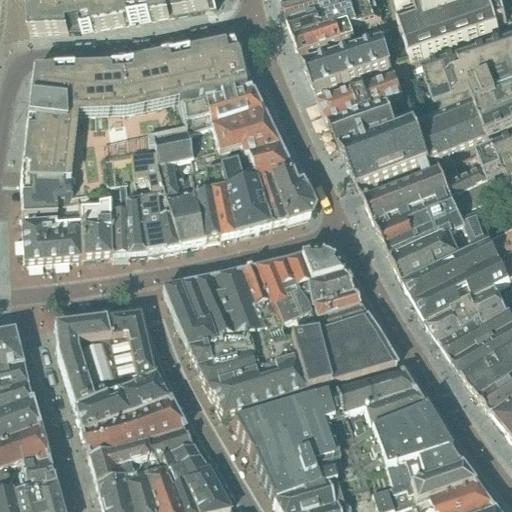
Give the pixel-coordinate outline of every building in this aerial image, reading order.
[(28,0),(30,38),(76,36),(75,27),(80,26),(82,36),(216,12),(214,0),(28,0)] [(279,0),(284,14),(324,0),(279,0)] [(294,46),(322,36),(349,27),(341,0),(324,0),(284,14),(288,31),(294,46)] [(341,0),(349,27),(351,31),(381,22),(375,3),(375,4),(373,0),(341,0)] [(406,0),(408,2),(400,4),(400,5),(399,5),(398,5),(398,6),(397,6),(397,7),(396,8),(396,9),(396,10),(396,11),(396,12),(396,13),(397,13),(397,14),(398,15),(399,15),(399,16),(400,16),(401,16),(402,16),(403,16),(404,16),(412,13),(414,21),(397,26),(410,64),(452,49),(456,60),(467,56),(463,45),(499,32),(497,27),(507,23),(498,0),(406,0)] [(349,27),(322,36),(328,53),(355,43),(351,31),(349,27)] [(328,53),(322,36),(294,46),(300,62),(328,53)] [(303,70),(315,96),(392,70),(390,64),(383,45),(370,49),(303,70)] [(486,141),(511,131),(511,46),(481,57),(479,52),(467,56),(456,60),(422,72),(435,111),(437,111),(440,120),(418,129),(415,124),(398,131),(340,152),(359,194),(362,192),(361,190),(429,164),(486,141)] [(98,75),(33,78),(31,78),(22,159),(21,168),(19,179),(18,188),(19,204),(20,208),(21,221),(58,221),(57,211),(70,209),(70,188),(78,122),(124,120),(180,109),(180,113),(250,98),(249,94),(231,50),(119,74),(110,75),(104,72),(98,75)] [(403,101),(396,81),(319,107),(329,130),(389,109),(403,101)] [(280,160),(277,154),(250,98),(180,113),(183,141),(185,166),(216,160),(216,161),(239,155),(244,168),(280,160)] [(389,109),(329,130),(330,129),(340,152),(398,131),(389,109)] [(153,164),(159,202),(159,213),(167,211),(179,255),(204,249),(192,205),(186,182),(189,181),(186,171),(185,166),(183,141),(150,147),(151,151),(152,158),(153,164)] [(511,145),(495,153),(477,160),(476,161),(482,174),(461,184),(455,170),(371,203),(368,204),(367,202),(364,204),(365,205),(364,206),(376,232),(392,268),(393,268),(405,294),(450,271),(449,268),(491,248),(478,214),(511,197),(511,145)] [(151,151),(143,152),(144,160),(152,158),(151,151)] [(216,160),(185,166),(186,171),(189,181),(203,178),(216,174),(222,197),(234,243),(257,237),(270,234),(258,188),(252,189),(244,168),(239,155),(216,161),(216,160)] [(280,160),(244,168),(252,189),(258,188),(272,184),(289,179),(280,160)] [(161,225),(159,213),(159,202),(153,164),(127,168),(135,208),(146,261),(163,258),(156,226),(161,225)] [(146,261),(135,208),(127,168),(106,171),(110,203),(110,208),(118,207),(119,215),(120,235),(125,235),(129,262),(146,261)] [(203,178),(208,201),(219,246),(234,243),(222,197),(216,174),(203,178)] [(204,249),(219,246),(208,201),(203,178),(189,181),(186,182),(192,205),(204,249)] [(294,178),(289,179),(272,184),(278,203),(303,196),(294,178)] [(285,229),(278,203),(272,184),(258,188),(270,234),(285,229)] [(309,222),(313,214),(304,195),(303,196),(278,203),(285,229),(309,222)] [(110,216),(110,208),(110,203),(78,208),(81,266),(111,263),(110,216)] [(110,216),(111,263),(129,262),(125,235),(120,235),(119,215),(118,207),(110,208),(110,216)] [(58,221),(21,221),(21,229),(22,249),(24,270),(42,269),(81,266),(78,208),(70,209),(57,211),(58,221)] [(167,211),(159,213),(161,225),(156,226),(163,258),(179,255),(167,211)] [(426,332),(427,334),(511,293),(511,242),(492,252),(450,271),(405,294),(406,296),(407,296),(427,331),(426,332)] [(311,289),(322,286),(342,281),(341,279),(332,268),(320,262),(306,263),(298,265),(311,289)] [(311,289),(298,265),(279,270),(254,276),(284,349),(293,348),(300,345),(298,339),(313,333),(311,327),(306,315),(305,311),(296,293),(306,291),(311,289)] [(265,343),(269,351),(284,349),(254,276),(241,280),(265,343)] [(245,338),(248,348),(269,351),(265,343),(241,280),(225,283),(245,338)] [(311,314),(329,309),(352,302),(342,281),(322,286),(311,289),(306,291),(296,293),(305,311),(306,315),(311,314)] [(178,339),(186,357),(214,348),(217,347),(226,346),(242,346),(248,348),(245,338),(225,283),(205,287),(167,295),(163,302),(178,339)] [(511,293),(427,334),(441,354),(442,354),(511,319),(511,293)] [(352,302),(329,309),(311,314),(306,315),(311,327),(314,325),(358,314),(352,302)] [(313,333),(298,339),(300,345),(316,340),(365,325),(358,314),(314,325),(311,327),(313,333)] [(511,319),(441,354),(442,354),(445,359),(452,370),(511,337),(511,319)] [(154,381),(139,321),(105,325),(109,346),(125,343),(131,368),(136,389),(154,381)] [(109,346),(105,325),(54,332),(57,363),(111,351),(109,346)] [(293,348),(296,363),(306,397),(395,372),(365,325),(316,340),(300,345),(293,348)] [(511,358),(511,337),(452,370),(463,386),(511,358)] [(12,340),(7,341),(0,342),(0,375),(20,371),(12,340)] [(111,351),(57,363),(65,388),(131,368),(125,343),(109,346),(111,351)] [(217,347),(214,348),(186,357),(195,376),(222,425),(282,404),(306,398),(306,397),(296,363),(293,348),(284,349),(269,351),(248,348),(242,346),(226,346),(217,347)] [(479,407),(511,386),(511,358),(463,386),(479,407)] [(74,415),(105,402),(117,397),(121,396),(136,389),(131,368),(65,388),(74,415)] [(0,399),(25,393),(20,371),(0,375),(0,399)] [(389,384),(334,400),(340,423),(341,423),(411,398),(400,380),(389,383),(389,384)] [(131,422),(168,407),(154,381),(136,389),(121,396),(131,422)] [(511,386),(479,407),(492,424),(511,411),(511,386)] [(0,418),(29,409),(25,393),(0,399),(0,418)] [(117,397),(105,402),(74,415),(81,441),(131,422),(121,396),(117,397)] [(411,398),(341,423),(346,442),(423,417),(411,398)] [(251,465),(272,509),(326,491),(358,483),(346,442),(341,423),(340,423),(334,400),(272,418),(238,429),(235,436),(251,464),(251,465)] [(131,422),(81,441),(87,464),(145,449),(183,436),(182,435),(179,430),(168,407),(131,422)] [(0,448),(37,436),(31,416),(29,409),(0,418),(0,448)] [(506,441),(511,436),(511,411),(492,424),(506,441)] [(423,417),(346,442),(358,483),(365,481),(365,482),(447,454),(423,417)] [(37,436),(0,448),(0,498),(10,496),(19,494),(17,486),(21,482),(20,475),(46,468),(44,461),(37,436)] [(151,465),(155,464),(160,463),(191,452),(183,436),(145,449),(151,464),(151,465)] [(160,475),(155,464),(151,465),(151,464),(145,449),(87,464),(95,491),(122,482),(124,489),(144,483),(144,482),(160,475)] [(168,475),(174,472),(199,463),(191,452),(160,463),(165,476),(168,475)] [(447,454),(365,482),(372,501),(373,501),(385,498),(386,499),(458,473),(447,454)] [(161,478),(167,493),(178,488),(207,476),(199,463),(174,472),(168,475),(165,476),(161,478)] [(21,500),(29,498),(53,491),(46,468),(20,475),(21,482),(17,486),(19,494),(10,496),(12,502),(21,500)] [(408,511),(471,489),(458,473),(386,499),(389,511),(408,511)] [(144,482),(144,483),(153,511),(175,511),(167,493),(161,478),(160,475),(144,482)] [(178,488),(190,506),(193,511),(227,511),(207,476),(178,488)] [(334,511),(376,511),(373,501),(372,501),(365,482),(365,481),(358,483),(326,491),(334,511)] [(101,511),(153,511),(144,483),(124,489),(122,482),(95,491),(101,511)] [(167,493),(175,511),(193,511),(190,506),(178,488),(167,493)] [(487,511),(476,496),(471,489),(408,511),(487,511)] [(32,511),(58,511),(53,491),(29,498),(32,509),(32,511)] [(334,511),(326,491),(272,509),(273,511),(334,511)] [(14,511),(12,502),(10,496),(0,498),(0,511),(14,511)] [(32,511),(32,509),(29,498),(21,500),(12,502),(14,511),(32,511)] [(385,498),(373,501),(376,511),(389,511),(386,499),(385,498)]
